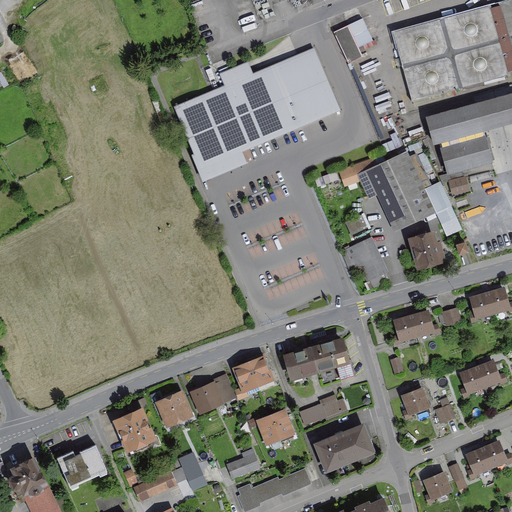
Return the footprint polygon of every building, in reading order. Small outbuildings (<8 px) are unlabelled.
[(511,0),(394,34),(413,100),(511,71),(511,0)] [(334,30),(348,62),(364,55),(360,47),(375,41),(364,17),(334,30)] [(342,113),(315,48),(254,73),(251,66),(250,63),(221,74),(227,88),(174,110),(203,182),(247,164),(243,153),(342,113)] [(511,95),(426,118),(433,145),(511,124),(511,95)] [(485,138),(439,150),(446,175),(491,163),(485,138)] [(375,159),(338,172),(345,190),(361,184),(369,201),(377,196),(394,234),(435,215),(425,189),(407,152),(378,166),(375,159)] [(453,196),(469,191),(465,177),(449,182),(453,196)] [(464,228),(441,181),(425,189),(435,215),(446,236),(464,228)] [(365,216),(346,224),(353,238),(371,230),(365,216)] [(433,231),(408,239),(417,270),(446,261),(440,243),(437,244),(433,231)] [(372,239),(349,250),(365,284),(389,272),(372,239)] [(455,247),(459,257),(468,253),(465,243),(455,247)] [(505,287),(487,292),(493,313),(511,308),(505,287)] [(487,292),(469,297),(475,318),(493,313),(487,292)] [(458,308),(450,311),(454,324),(462,321),(458,308)] [(428,310),(411,316),(418,337),(435,331),(428,310)] [(450,311),(442,313),(446,327),(454,324),(450,311)] [(411,316),(394,321),(401,342),(418,337),(411,316)] [(342,339),(312,348),(319,373),(349,365),(342,339)] [(312,348),(282,356),(290,381),(319,373),(312,348)] [(264,356),(249,362),(259,387),(274,381),(264,356)] [(399,358),(391,361),(396,374),(404,371),(399,358)] [(492,360),(476,367),(484,388),(501,382),(492,360)] [(249,362),(234,368),(243,393),(259,387),(249,362)] [(476,367),(459,373),(467,395),(484,388),(476,367)] [(215,381),(225,404),(237,398),(227,373),(214,379),(215,381)] [(215,381),(190,392),(200,415),(225,404),(215,381)] [(422,388),(401,397),(410,418),(431,409),(422,388)] [(183,392),(155,404),(165,430),(194,418),(183,392)] [(320,401),(321,404),(326,418),(327,421),(343,414),(338,401),(335,394),(320,401)] [(344,399),(338,401),(343,414),(349,412),(344,399)] [(321,404),(299,412),(305,427),(326,418),(321,404)] [(441,425),(455,419),(450,406),(436,411),(441,425)] [(142,408),(113,421),(126,452),(156,440),(142,408)] [(285,409),(270,415),(280,440),(295,434),(285,409)] [(270,415),(254,422),(264,446),(280,440),(270,415)] [(363,423),(313,444),(325,474),(375,453),(363,423)] [(500,443),(483,449),(491,469),(508,462),(500,443)] [(69,488),(106,471),(94,445),(57,462),(69,488)] [(243,457),(226,464),(232,479),(261,468),(253,449),(242,453),(243,457)] [(483,449),(467,456),(475,476),(491,469),(483,449)] [(178,459),(193,491),(208,484),(193,452),(178,459)] [(46,485),(32,456),(5,469),(19,498),(46,485)] [(459,465),(449,469),(458,490),(467,487),(459,465)] [(240,495),(237,496),(243,511),(246,511),(261,506),(260,503),(282,494),(283,496),(312,484),(305,469),(279,480),(278,477),(252,488),(250,483),(237,489),(240,495)] [(171,472),(134,489),(139,502),(177,485),(171,472)] [(444,473),(423,482),(431,502),(453,493),(444,473)] [(389,511),(384,497),(349,511),(389,511)]
